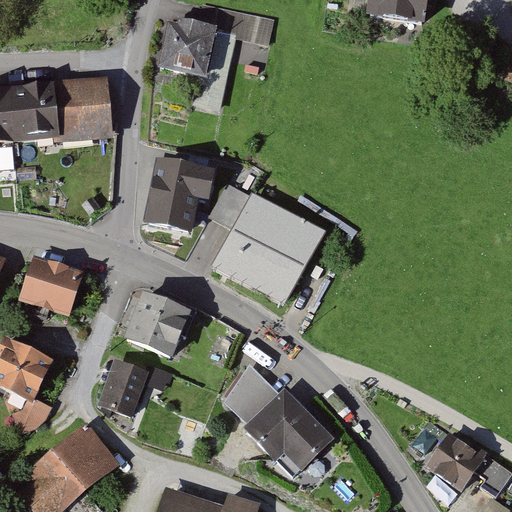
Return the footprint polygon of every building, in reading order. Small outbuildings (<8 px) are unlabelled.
[(443,0),(384,0),(382,22),(440,29),(443,0)] [(230,29),(183,20),(173,71),(220,80),(230,29)] [(511,58),(501,85),(511,89),(511,58)] [(116,82),(0,91),(0,149),(121,139),(116,82)] [(198,173),(155,164),(141,233),(184,242),(198,173)] [(335,232),(264,195),(224,271),(295,308),(335,232)] [(0,308),(15,267),(0,261),(0,308)] [(98,281),(46,263),(31,304),(83,322),(98,281)] [(205,318),(153,297),(134,343),(185,364),(205,318)] [(65,366),(17,341),(0,372),(0,383),(28,398),(15,424),(43,439),(58,410),(46,403),(65,366)] [(147,369),(124,361),(107,410),(142,422),(153,390),(164,393),(172,370),(150,362),(147,369)] [(287,400),(258,374),(231,404),(258,429),(255,433),(289,465),(297,457),(320,477),(350,445),(294,393),(287,400)] [(72,511),(120,471),(91,438),(23,496),(36,511),(72,511)] [(511,490),(511,475),(460,438),(434,474),(470,500),(480,486),(504,502),(511,490)] [(265,511),(266,511),(235,502),(232,511),(229,511),(178,496),(172,511),(265,511)] [(511,511),(491,499),(483,511),(511,511)]
